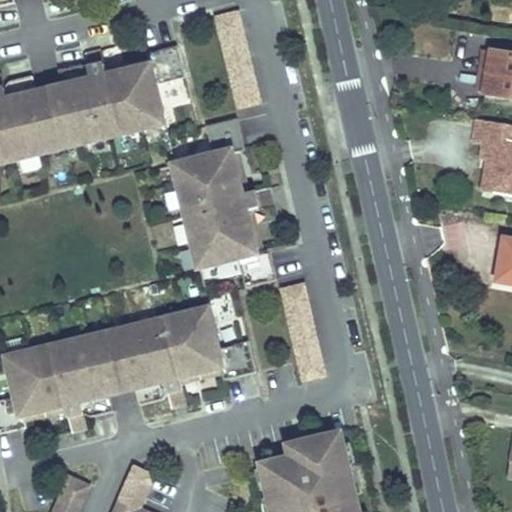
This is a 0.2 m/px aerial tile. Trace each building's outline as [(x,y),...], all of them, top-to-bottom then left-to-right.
[(0,0),(0,10),(15,7),(12,0),(44,0),(45,0),(44,0),(0,0)] [(264,105),(242,13),(217,19),(240,111),(264,105)] [(0,168),(168,127),(159,88),(187,81),(179,49),(178,50),(148,57),(151,69),(109,79),(107,68),(91,71),(83,68),(61,73),(65,90),(36,97),(32,80),(12,85),(7,92),(0,93),(0,168)] [(88,57),(91,71),(107,68),(103,53),(88,57)] [(511,54),(504,53),(497,95),(511,97),(511,54)] [(248,153),(241,123),(240,122),(209,129),(216,158),(177,167),(202,271),(241,261),(248,290),(280,282),(280,281),(272,251),(265,252),(260,253),(250,213),(255,212),(261,210),(258,194),(251,195),(247,197),(237,156),(241,155),(248,153)] [(511,141),(502,140),(495,187),(511,189),(511,141)] [(241,155),(237,156),(247,197),(251,195),(241,155)] [(272,190),(258,194),(261,210),(276,207),(272,190)] [(255,212),(250,213),(260,253),(265,252),(255,212)] [(511,236),(509,236),(500,279),(511,280),(511,236)] [(307,384),(331,378),(309,286),(284,292),(307,384)] [(222,350),(213,311),(10,360),(11,361),(20,398),(0,403),(0,436),(31,429),(29,423),(28,418),(69,407),(70,413),(71,419),(86,415),(94,419),(117,413),(113,397),(139,391),(143,407),(167,401),(171,395),(186,391),(185,385),(184,380),(224,370),(226,375),(227,382),(258,375),(259,375),(251,343),(222,350)] [(224,370),(184,380),(185,385),(226,375),(224,370)] [(186,391),(171,395),(175,409),(190,406),(186,391)] [(69,407),(28,418),(29,423),(70,413),(69,407)] [(86,415),(71,419),(75,434),(91,430),(86,415)] [(300,462),(270,470),(270,471),(275,491),(277,499),(280,511),(360,511),(357,498),(345,448),(343,439),(309,448),(301,449),(297,451),(300,462)] [(355,445),(345,448),(357,498),(367,495),(355,445)] [(159,478),(138,468),(118,511),(146,511),(145,511),(159,478)] [(275,491),(270,471),(261,473),(266,493),(275,491)] [(83,511),(94,488),(73,478),(58,511),(83,511)] [(280,511),(277,499),(268,502),(270,511),(280,511)]
